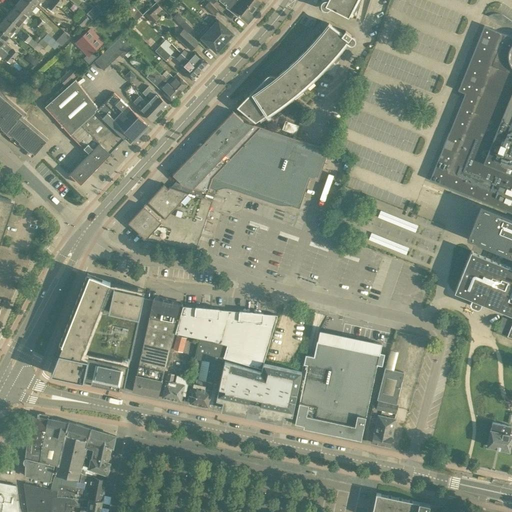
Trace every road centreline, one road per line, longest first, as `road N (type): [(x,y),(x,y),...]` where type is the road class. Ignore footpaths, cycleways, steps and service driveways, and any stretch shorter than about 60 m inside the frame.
road 1 (residential): [(408,472),(442,343),(439,326),(216,268),(116,255),(82,233)]
road 2 (tertiary): [(82,233),(292,0)]
road 3 (secondary): [(408,472),(133,412)]
road 4 (tertiary): [(7,387),(82,233)]
road 5 (tertiary): [(82,233),(60,257),(0,371)]
road 6 (secondary): [(133,412),(7,387)]
